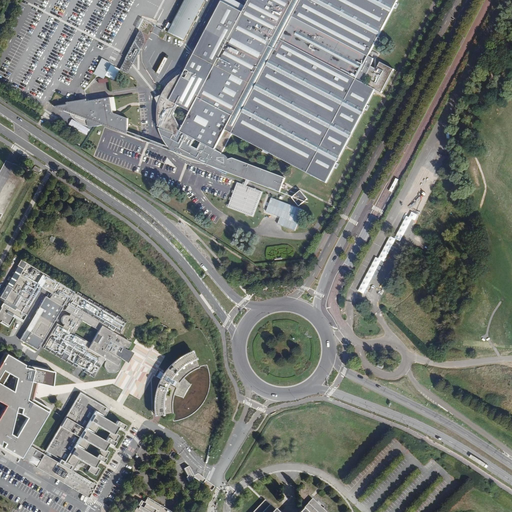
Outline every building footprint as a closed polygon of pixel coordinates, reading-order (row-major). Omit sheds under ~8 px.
[(171,150),(173,152),(177,155),(181,158),(187,160),(192,162),(280,192),(286,178),(233,157),(229,160),(228,158),(227,156),(224,154),(223,153),(233,133),(327,182),(375,89),(381,93),(394,69),(380,62),(376,70),(371,67),(372,63),(373,58),(369,56),(398,0),(249,0),(243,13),(222,2),(184,72),(174,93),(165,88),(163,92),(161,96),(159,102),(158,106),(157,111),(157,115),(157,118),(157,122),(158,127),(161,128),(160,129),(159,129),(161,134),(164,141),(168,147),(169,148),(170,149),(171,150)] [(183,0),(167,32),(182,40),(203,0),(183,0)] [(139,34),(137,32),(131,44),(136,52),(136,51),(138,49),(140,47),(141,42),(140,39),(140,36),(139,34)] [(110,63),(102,59),(95,72),(103,76),(110,63)] [(174,93),(184,72),(184,73),(179,75),(174,79),(168,84),(165,88),(174,93)] [(70,112),(70,113),(71,114),(73,117),(77,120),(81,123),(84,124),(88,125),(92,126),(97,125),(101,124),(120,131),(121,128),(128,131),(128,118),(113,113),(111,97),(87,101),(68,104),(67,104),(67,105),(68,106),(68,107),(68,108),(69,109),(69,110),(69,111),(70,112)] [(128,131),(121,128),(120,131),(127,134),(173,152),(171,150),(170,149),(169,148),(168,147),(128,132),(128,131)] [(301,191),(292,198),(299,207),(308,199),(301,191)] [(42,288),(52,294),(50,299),(46,297),(39,308),(43,310),(32,329),(30,327),(28,331),(26,330),(20,340),(38,350),(65,305),(68,307),(69,304),(75,307),(70,314),(69,316),(67,316),(65,316),(63,317),(62,318),(61,320),(62,322),(63,324),(64,325),(63,327),(60,332),(55,328),(44,347),(45,348),(44,349),(48,351),(49,350),(50,351),(50,352),(54,355),(54,354),(56,355),(55,356),(59,358),(60,357),(62,358),(61,359),(65,361),(66,360),(67,361),(67,362),(71,364),(71,363),(73,364),(72,366),(76,368),(77,367),(84,371),(83,372),(88,374),(88,373),(90,374),(89,375),(93,378),(94,377),(95,377),(105,361),(107,362),(106,364),(106,366),(106,367),(107,369),(107,370),(109,372),(110,373),(112,373),(114,373),(117,372),(118,371),(119,370),(120,367),(120,365),(119,363),(121,360),(118,359),(121,355),(124,357),(126,353),(123,351),(124,349),(127,343),(122,340),(121,341),(117,339),(127,324),(126,323),(126,322),(122,319),(122,321),(120,319),(120,318),(117,316),(116,317),(114,316),(115,315),(111,313),(110,314),(108,313),(109,312),(105,309),(105,310),(103,309),(103,308),(100,306),(99,307),(97,306),(98,305),(94,303),(93,304),(92,303),(92,302),(88,299),(88,301),(86,300),(87,298),(83,296),(82,297),(80,296),(81,295),(77,293),(21,260),(17,265),(23,269),(12,287),(7,285),(0,296),(0,297),(4,300),(12,304),(19,292),(23,295),(14,310),(2,303),(0,306),(1,307),(0,307),(1,307),(0,309),(0,322),(1,323),(2,321),(10,326),(14,318),(12,316),(13,315),(23,321),(36,299),(34,298),(38,293),(39,294),(42,288)] [(2,303),(14,310),(23,295),(19,292),(12,304),(4,300),(2,303)] [(68,307),(65,311),(70,314),(75,307),(69,304),(68,307)] [(30,327),(32,329),(43,310),(39,308),(26,330),(28,331),(30,327)] [(132,396),(140,399),(145,387),(146,384),(148,379),(149,369),(151,365),(152,365),(159,369),(165,356),(153,351),(154,344),(145,343),(137,340),(132,352),(132,349),(120,376),(119,388),(123,390),(121,394),(125,395),(132,396)] [(165,374),(157,370),(154,376),(162,379),(161,382),(159,386),(157,390),(156,394),(155,400),(155,403),(155,408),(156,412),(172,410),(171,407),(171,401),(172,397),(173,393),(183,396),(184,393),(186,390),(188,387),(190,385),(182,377),(188,373),(196,368),(190,353),(184,356),(181,358),(176,362),(173,364),(169,368),(167,371),(165,374)] [(3,447),(22,458),(40,427),(37,425),(46,411),(31,402),(36,383),(52,389),(55,374),(25,365),(7,354),(0,365),(0,401),(1,402),(3,399),(12,405),(10,408),(0,425),(0,437),(3,440),(7,442),(3,447)] [(106,409),(80,393),(46,451),(61,460),(59,463),(31,448),(24,460),(67,486),(75,473),(72,472),(75,468),(80,459),(91,466),(88,471),(96,475),(99,469),(93,465),(97,459),(103,462),(109,452),(103,449),(107,442),(113,446),(119,436),(113,432),(116,426),(123,430),(125,426),(117,421),(115,425),(104,419),(107,413),(105,411),(106,409)] [(0,444),(3,440),(0,437),(0,425),(10,408),(12,405),(3,399),(1,402),(7,405),(0,416),(0,444)] [(46,411),(37,425),(40,427),(49,412),(46,411)] [(211,491),(214,487),(197,473),(193,475),(189,467),(184,470),(188,477),(187,478),(190,484),(194,482),(193,479),(194,478),(211,491)] [(83,473),(75,468),(72,472),(75,473),(67,486),(73,490),(83,473)] [(99,482),(83,473),(73,490),(89,498),(99,482)] [(300,511),(278,511),(265,499),(252,511),(325,511),(313,499),(300,511)] [(159,511),(145,503),(143,507),(150,511),(159,511)]
